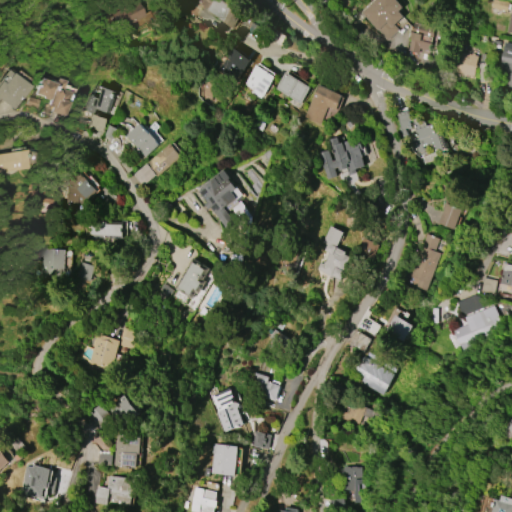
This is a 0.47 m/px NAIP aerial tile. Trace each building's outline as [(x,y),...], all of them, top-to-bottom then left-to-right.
[(109,14),(131,0),(133,0),(142,15),(118,30),(109,14)] [(233,28),(206,10),(212,0),(223,0),(233,6),(234,4),(244,11),(233,28)] [(362,12),(375,0),(397,0),(404,7),(399,11),(405,16),(395,25),(399,29),(387,40),(362,12)] [(493,0),(499,0),(509,2),(507,11),(492,8),(493,0)] [(413,22),(435,27),(430,50),(420,48),(419,53),(407,51),(413,22)] [(504,42),(511,43),(511,87),(504,86),(507,73),(499,71),(501,61),(500,61),(504,42)] [(216,71),(233,47),(251,60),(233,84),(216,71)] [(473,76),(455,72),(459,52),(471,54),(472,53),(474,53),(474,55),(478,56),(473,76)] [(256,65),(275,77),(262,96),(261,96),(260,98),(251,92),(252,90),(244,84),(256,65)] [(13,109),(0,99),(0,76),(5,69),(29,85),(13,109)] [(275,89),(286,72),(310,87),(299,104),(275,89)] [(32,94),(37,78),(54,83),(55,78),(64,80),(61,89),(71,92),(68,102),(69,102),(64,116),(49,111),(50,107),(45,105),(47,100),(41,98),(40,96),(32,94)] [(303,117),(318,84),(342,95),(335,111),(327,107),(319,124),(303,117)] [(84,110),(90,94),(97,98),(102,86),(117,92),(108,113),(97,109),(95,115),(84,110)] [(402,137),(396,114),(409,110),(412,120),(408,121),(410,127),(404,128),(406,136),(402,137)] [(104,132),(107,118),(92,115),(89,129),(104,132)] [(443,152),(435,155),(431,143),(425,145),(427,153),(419,155),(416,152),(415,148),(412,149),(410,141),(418,138),(412,120),(423,117),(426,126),(432,124),(435,133),(436,132),(443,152)] [(156,140),(155,141),(159,145),(144,157),(141,153),(126,135),(140,123),(148,134),(150,133),(156,140)] [(318,153),(328,150),(331,161),(335,160),(329,140),(338,137),(340,143),(359,137),(363,149),(361,150),(363,157),(362,157),(365,166),(355,169),(356,173),(348,175),(347,172),(348,172),(347,168),(339,171),(337,167),(334,169),(336,177),(326,180),(318,153)] [(183,156),(157,176),(147,163),(172,143),(183,156)] [(0,153),(24,149),(27,168),(0,173),(0,153)] [(87,201),(87,211),(77,211),(77,213),(66,213),(66,193),(68,193),(68,187),(63,187),(63,173),(82,173),(86,169),(100,185),(98,187),(100,190),(87,201)] [(205,184),(225,169),(231,177),(229,179),(237,188),(232,192),(236,198),(224,208),(235,223),(227,229),(216,214),(215,214),(210,207),(207,209),(203,204),(206,202),(198,191),(206,185),(205,184)] [(455,229),(438,223),(446,202),(462,208),(455,229)] [(123,238),(89,237),(90,222),(123,222),(123,238)] [(331,225),(344,232),(336,247),(346,252),(345,254),(351,258),(345,271),(346,271),(342,280),(334,276),(333,277),(317,269),(321,262),(323,264),(329,252),(325,250),(328,244),(323,242),(331,225)] [(410,276),(427,233),(440,238),(435,251),(441,253),(426,291),(415,286),(418,279),(410,276)] [(356,254),(374,260),(379,243),(362,237),(356,254)] [(65,278),(41,277),(42,248),(66,249),(65,278)] [(195,258),(212,268),(205,279),(208,281),(200,295),(197,293),(194,298),(177,288),(195,258)] [(95,261),(79,261),(78,279),(94,280),(95,261)] [(511,264),(511,295),(510,295),(511,286),(499,283),(504,263),(511,264)] [(481,291),(494,292),(496,279),(483,277),(481,291)] [(494,305),(499,317),(494,319),(496,322),(495,323),(498,330),(469,342),(471,348),(461,352),(452,330),(467,324),(464,317),(494,305)] [(396,314),(414,325),(405,341),(386,330),(396,314)] [(140,333),(135,350),(118,345),(110,370),(87,363),(96,333),(118,340),(122,327),(140,333)] [(273,329),(288,339),(278,355),(266,347),(271,339),(268,337),(273,329)] [(362,356),(394,374),(383,395),(360,382),(363,376),(353,371),(362,356)] [(276,401),(248,393),(254,372),(269,377),(267,382),(280,386),(276,401)] [(222,432),(214,412),(217,411),(211,396),(231,388),(234,397),(232,397),(234,401),(239,404),(237,408),(243,424),(222,432)] [(108,406),(124,395),(138,414),(122,426),(108,406)] [(339,418),(341,411),(345,413),(345,412),(347,412),(349,406),(353,408),(355,403),(372,410),(369,419),(360,416),(357,424),(347,420),(347,421),(339,418)] [(270,434),(254,432),(252,446),(268,449),(270,434)] [(113,466),(114,441),(115,441),(115,434),(140,435),(139,454),(137,454),(136,467),(113,466)] [(209,473),(212,453),(210,453),(211,443),(238,446),(235,476),(209,473)] [(0,447),(12,462),(0,471),(0,447)] [(97,465),(111,465),(111,454),(98,453),(97,465)] [(342,466),(356,466),(356,467),(360,467),(360,478),(363,478),(363,492),(361,492),(362,502),(353,502),(353,492),(345,490),(340,490),(339,470),(342,470),(342,466)] [(107,475),(136,479),(132,506),(108,502),(107,505),(93,503),(96,487),(105,488),(107,475)] [(196,511),(188,511),(193,487),(215,492),(214,500),(216,501),(214,507),(212,507),(211,511),(196,511)] [(491,511),(495,499),(500,500),(501,495),(511,498),(511,509),(511,511),(491,511)]
